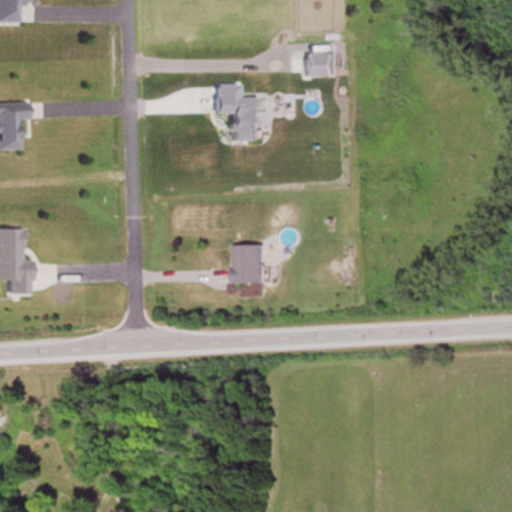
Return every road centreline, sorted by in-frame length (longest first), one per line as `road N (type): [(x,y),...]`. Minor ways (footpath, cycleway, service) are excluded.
road 1 (tertiary): [(0,349),(511,324)]
road 2 (residential): [(136,343),(125,0)]
